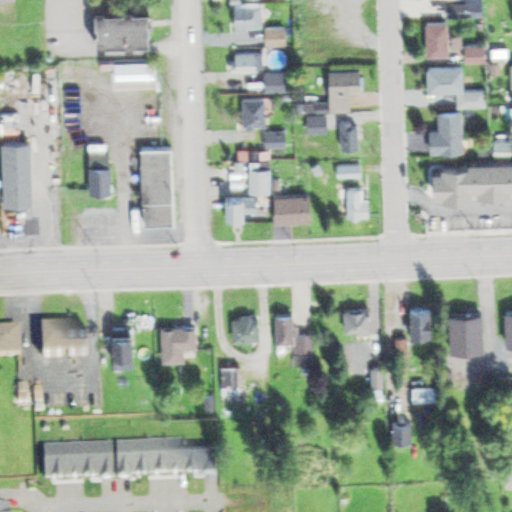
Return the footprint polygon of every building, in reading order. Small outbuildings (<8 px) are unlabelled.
[(488,12),(487,0),(473,0),(473,1),(451,1),(451,12),(488,12)] [(266,25),(266,5),(239,5),(239,25),(266,25)] [(152,42),(153,10),(102,9),(101,41),(152,42)] [(453,20),(431,20),(431,51),(453,51),(453,20)] [(272,44),(291,44),(291,28),(272,28),(272,44)] [(472,59),(491,59),(491,43),(472,43),(472,59)] [(267,70),(267,53),(239,53),(239,70),(267,70)] [(121,63),(121,78),(160,78),(160,63),(121,63)] [(468,64),(433,64),(433,86),(468,86),(468,64)] [(365,69),(334,70),(335,103),(305,103),(305,108),(314,108),(314,130),(333,130),(332,109),(355,108),(355,88),(365,88),(365,69)] [(271,90),(293,90),(293,73),(271,73),(271,90)] [(467,86),(467,102),(494,102),(494,86),(467,86)] [(250,98),(250,124),(269,124),(269,98),(250,98)] [(468,109),(445,109),(445,126),(435,126),(435,147),(468,147),(468,109)] [(176,147),(162,148),(160,117),(146,118),(151,223),(180,221),(176,147)] [(364,147),(364,122),(347,122),(347,147),(364,147)] [(291,131),(273,130),(273,144),(291,145),(291,131)] [(511,137),(503,137),(503,150),(511,150),(511,137)] [(39,200),(38,141),(10,142),(11,200),(39,200)] [(96,153),(96,190),(115,190),(115,153),(96,153)] [(511,193),(511,160),(447,160),(447,170),(437,170),(437,193),(482,193),(511,193)] [(365,164),(343,164),(343,174),(365,174),(365,164)] [(275,188),(275,167),(256,167),(256,188),(275,188)] [(370,188),(353,188),(353,217),(370,217),(370,188)] [(280,218),(315,218),(315,194),(280,194),(280,218)] [(253,196),(231,196),(231,218),(253,218),(253,196)] [(434,308),(415,308),(415,333),(434,333),(434,308)] [(374,309),(350,309),(350,330),(374,330),(374,309)] [(486,312),(455,313),(457,349),(487,348),(486,312)] [(282,313),(282,340),(297,340),(297,313),(282,313)] [(264,316),(239,315),(238,338),(263,339),(264,316)] [(192,343),(203,343),(202,322),(172,322),(173,357),(193,356),(192,343)] [(30,327),(0,327),(0,356),(30,356),(30,327)] [(51,328),(51,356),(96,356),(96,328),(51,328)] [(143,329),(123,329),(123,360),(143,360),(143,329)] [(302,333),(302,362),(316,362),(316,333),(302,333)] [(411,337),(403,337),(403,350),(411,350),(411,337)] [(245,366),(230,366),(230,389),(245,389),(245,366)] [(420,385),(419,397),(440,398),(441,386),(420,385)] [(401,421),(399,437),(413,438),(415,423),(401,421)] [(219,478),(219,446),(124,446),(124,478),(219,478)] [(50,480),(118,478),(117,448),(50,449),(50,480)]
